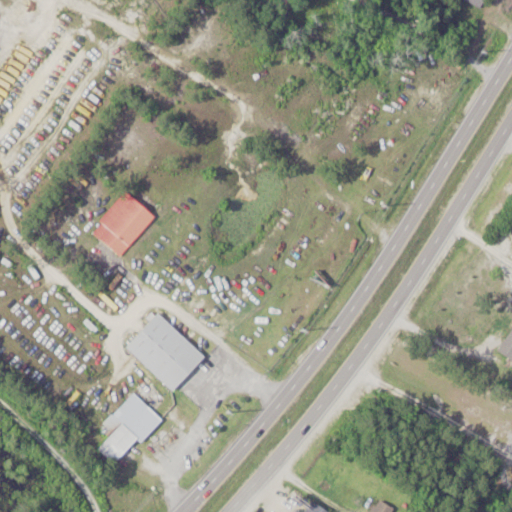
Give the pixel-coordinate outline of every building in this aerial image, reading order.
[(492,0),(470,0),(489,9),(492,0)] [(95,232),(127,258),(161,215),(129,190),(95,232)] [(131,347),(177,391),(211,357),(165,312),(131,347)] [(511,364),(511,324),(494,351),(511,364)] [(164,420),(135,392),(101,427),(111,437),(100,448),(119,466),(164,420)] [(391,511),(392,511),(377,500),(367,511),(391,511)] [(321,511),(307,502),(300,511),(321,511)]
